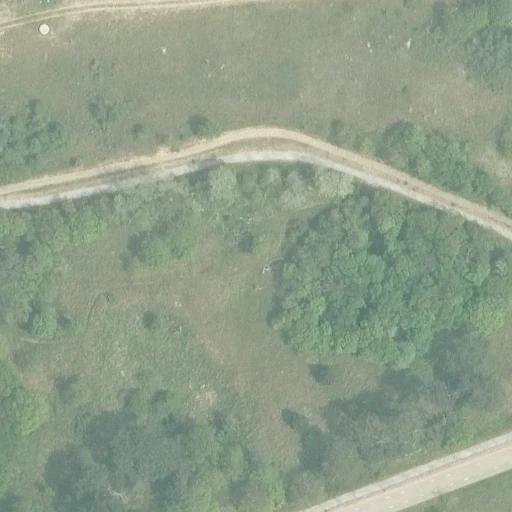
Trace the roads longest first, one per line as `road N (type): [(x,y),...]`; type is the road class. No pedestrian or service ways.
road 1 (unknown): [(511,226),(328,150),(259,138),(0,194)]
road 2 (track): [(0,27),(71,10),(191,0)]
